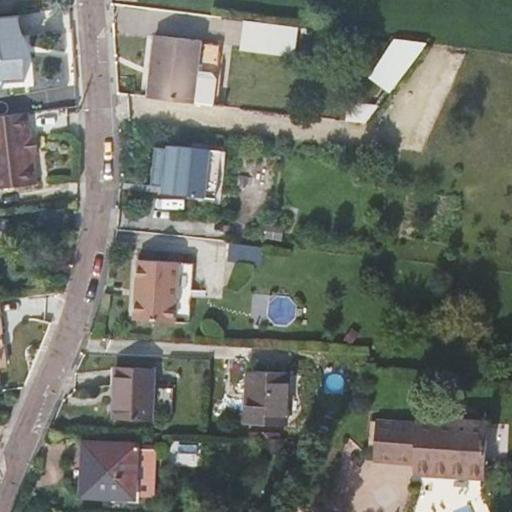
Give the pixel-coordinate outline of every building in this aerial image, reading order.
[(0,81),(1,81),(5,82),(11,85),(13,77),(32,75),(30,51),(23,52),(21,38),(27,38),(26,17),(5,19),(4,14),(0,14),(0,81)] [(290,26),(245,20),(241,51),(286,56),(290,26)] [(149,97),(215,105),(222,43),(157,35),(149,97)] [(430,43),(395,39),(369,78),(389,93),(430,43)] [(366,123),(379,106),(348,102),(346,120),(366,123)] [(0,187),(35,183),(30,151),(29,138),(25,111),(0,114),(0,187)] [(36,137),(29,138),(30,151),(37,150),(36,137)] [(155,152),(151,152),(149,175),(162,177),(161,190),(182,192),(187,144),(166,142),(166,147),(155,146),(155,152)] [(174,321),(178,260),(137,258),(134,319),(174,321)] [(193,261),(178,260),(174,321),(189,322),(193,261)] [(155,366),(118,364),(115,417),(151,419),(155,366)] [(290,373),(248,370),(245,421),(287,424),(290,373)] [(487,420),(417,417),(416,432),(382,430),(381,465),(415,466),(415,470),(449,471),(449,478),(484,480),(487,420)] [(137,443),(84,441),(81,495),(135,497),(152,496),(154,455),(137,454),(137,443)]
